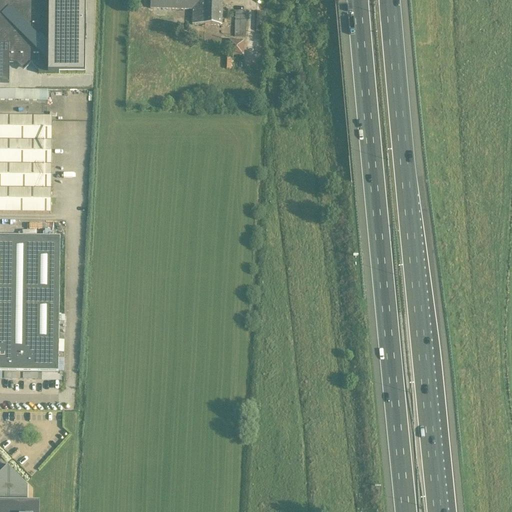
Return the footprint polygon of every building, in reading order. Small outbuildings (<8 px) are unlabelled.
[(0,0),(0,82),(8,83),(9,64),(16,64),(23,71),(31,64),(39,72),(39,74),(47,74),(83,75),(84,0),(0,0)] [(221,0),(150,0),(150,9),(192,10),(192,25),(221,26),(221,0)] [(235,10),(234,36),(246,37),(247,10),(235,10)] [(230,55),(245,56),(245,40),(230,39),(230,55)] [(0,90),(0,100),(47,102),(47,91),(0,90)] [(0,116),(0,140),(51,141),(51,122),(51,117),(47,117),(0,116)] [(51,141),(0,140),(0,164),(51,165),(51,141)] [(0,164),(0,188),(50,189),(51,165),(0,164)] [(0,212),(50,213),(50,189),(0,188),(0,212)] [(0,372),(6,372),(10,372),(58,373),(60,238),(0,237),(0,372)] [(39,511),(40,502),(27,502),(28,486),(7,465),(0,472),(0,511),(39,511)]
